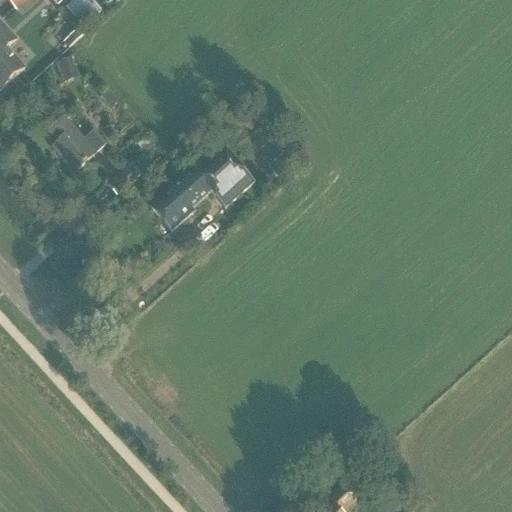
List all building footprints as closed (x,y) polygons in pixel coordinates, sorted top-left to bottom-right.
[(4,0),(17,13),(23,18),(42,0),(48,0),(57,10),(68,0),(4,0)] [(0,91),(1,92),(24,71),(6,51),(17,41),(0,22),(0,91)] [(64,44),(71,50),(86,36),(80,29),(64,44)] [(57,66),(65,85),(80,79),(72,60),(57,66)] [(88,139),(84,143),(63,121),(50,133),(60,144),(54,150),(76,174),(100,152),(88,139)] [(223,152),(176,194),(174,192),(152,211),(173,235),(194,215),(192,212),(211,195),(226,211),(253,187),(223,152)] [(127,172),(110,188),(119,198),(136,183),(127,172)] [(215,222),(203,237),(214,246),(226,231),(215,222)] [(366,472),(387,494),(399,482),(379,461),(366,472)] [(356,476),(329,500),(333,504),(324,511),(347,511),(370,492),(356,476)]
